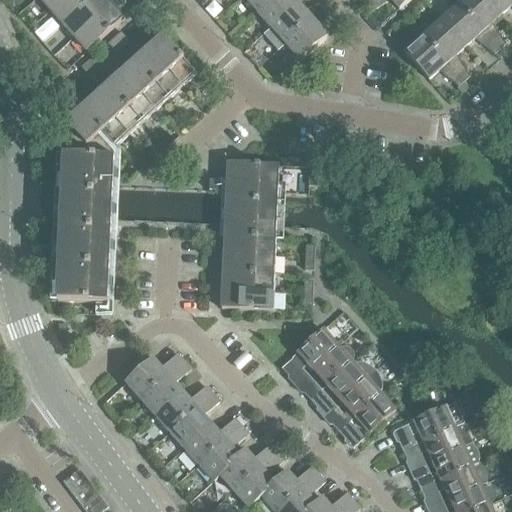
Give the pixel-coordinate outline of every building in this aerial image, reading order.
[(39,0),(51,13),(65,0),(39,0)] [(65,0),(51,13),(63,26),(91,0),(65,0)] [(91,0),(63,26),(75,39),(112,5),(107,0),(91,0)] [(245,0),(258,14),(273,0),(245,0)] [(273,0),(258,14),(273,31),(300,6),(295,0),(273,0)] [(363,0),(360,4),(365,9),(375,0),(363,0)] [(375,0),(365,9),(371,15),(392,1),(401,11),(412,0),(375,0)] [(485,0),(466,0),(459,7),(500,52),(506,47),(492,26),(501,18),(485,0)] [(511,0),(485,0),(501,18),(510,10),(511,11),(511,0)] [(112,5),(75,39),(88,54),(126,20),(112,5)] [(273,31),(287,47),(324,13),(320,7),(306,12),(300,6),(273,31)] [(459,7),(441,23),(466,50),(475,42),(495,57),(500,52),(459,7)] [(324,13),(287,47),(301,63),(329,38),(322,31),(330,19),(324,13)] [(137,23),(145,32),(152,26),(143,17),(137,23)] [(441,23),(423,39),(464,84),(470,79),(457,58),(466,50),(441,23)] [(122,34),(115,40),(124,50),(131,44),(122,34)] [(164,39),(149,52),(183,89),(197,77),(164,39)] [(464,84),(423,39),(405,56),(429,83),(439,74),(458,89),(464,84)] [(124,50),(115,40),(109,46),(118,56),(124,50)] [(149,52),(136,63),(170,101),(183,89),(149,52)] [(96,58),(89,64),(98,74),(105,68),(96,58)] [(136,63),(123,75),(157,113),(170,101),(136,63)] [(98,74),(89,64),(82,70),(91,80),(98,74)] [(123,75),(110,87),(144,125),(157,113),(123,75)] [(62,90),(70,99),(77,92),(69,84),(62,90)] [(110,87),(96,99),(130,138),(144,125),(110,87)] [(96,99),(82,112),(117,150),(130,138),(96,99)] [(117,150),(82,112),(66,126),(73,135),(66,141),(64,188),(64,192),(62,218),(62,227),(58,304),(109,307),(113,229),(115,190),(117,150)] [(280,161),(280,168),(280,170),(318,171),(318,163),(280,161)] [(228,166),(227,186),(279,188),(280,170),(280,168),(228,166)] [(309,189),(317,189),(318,177),(310,176),(309,189)] [(225,233),(225,238),(277,240),(277,235),(277,228),(278,200),(278,195),(279,188),(227,186),(227,193),(227,198),(226,226),(225,233)] [(225,238),(224,256),(276,258),(277,240),(225,238)] [(306,247),(306,259),(315,259),(316,248),(306,247)] [(224,256),(223,275),(275,276),(276,258),(224,256)] [(315,259),(306,259),(306,273),(315,273),(315,259)] [(223,275),(223,293),(274,295),(275,276),(223,275)] [(305,285),(304,296),(314,296),(314,286),(305,285)] [(274,295),(223,293),(222,311),(274,314),(274,295)] [(314,296),(304,296),(304,310),(313,310),(314,296)] [(309,366),(315,372),(340,350),(325,333),(294,361),(294,362),(284,371),(290,378),(301,369),(304,372),(309,366)] [(315,372),(329,388),(354,365),(340,350),(315,372)] [(129,387),(143,402),(185,364),(179,358),(164,372),(156,362),(129,387)] [(329,388),(342,403),(376,372),(373,370),(371,368),(368,366),(365,364),(362,363),(360,363),(359,363),(356,363),(355,364),(354,365),(329,388)] [(143,402),(158,419),(185,395),(177,386),(192,372),(185,364),(143,402)] [(376,372),(342,403),(357,419),(383,395),(384,394),(384,392),(384,391),(384,389),(384,387),(383,384),(382,381),(381,380),(380,377),(378,375),(376,372)] [(307,397),(312,403),(323,394),(317,387),(307,397)] [(158,419),(172,435),(214,397),(208,390),(193,404),(185,395),(158,419)] [(323,394),(312,403),(318,410),(329,400),(323,394)] [(172,435),(187,452),(214,427),(206,418),(221,405),(214,397),(172,435)] [(357,420),(373,436),(398,413),(383,397),(357,420)] [(425,444),(465,426),(457,406),(416,424),(421,434),(414,437),(416,440),(402,446),(405,453),(419,447),(425,444)] [(335,428),(341,435),(351,425),(345,419),(335,428)] [(187,452),(202,467),(244,429),(237,422),(222,436),(214,427),(187,452)] [(351,425),(341,435),(346,441),(357,431),(351,425)] [(434,464),(474,446),(474,445),(465,426),(425,444),(434,464)] [(216,484),(223,478),(222,478),(243,459),(242,458),(235,450),(250,437),(244,429),(202,467),(216,484)] [(423,492),(481,466),(480,464),(481,461),(481,457),(478,451),(476,449),(474,446),(434,464),(438,473),(432,476),(433,478),(419,484),(423,492)] [(222,478),(223,478),(236,494),(279,455),(272,447),(256,461),(248,452),(242,458),(243,459),(222,478)] [(419,447),(405,453),(409,461),(422,455),(419,447)] [(252,511),(264,499),(278,486),(277,484),(270,476),(285,462),(279,455),(236,494),(252,511)] [(452,502),(483,488),(489,485),(488,483),(489,480),(489,477),(487,471),(484,468),(481,467),(481,466),(423,492),(426,500),(447,491),(452,502)] [(264,499),(275,511),(281,511),(320,477),(313,469),(298,483),(289,474),(277,484),(278,486),(264,499)] [(65,485),(85,511),(106,511),(109,510),(81,473),(65,485)] [(313,511),(319,507),(318,506),(311,498),(327,484),(320,477),(281,511),(313,511)] [(483,511),(492,508),(491,506),(494,504),(497,501),(497,496),(495,491),(491,489),(487,488),(484,489),(483,488),(452,502),(456,511),(483,511)] [(313,511),(345,511),(355,503),(348,496),(333,510),(324,500),(318,506),(319,507),(313,511)] [(345,511),(360,511),(362,511),(355,503),(345,511)]
